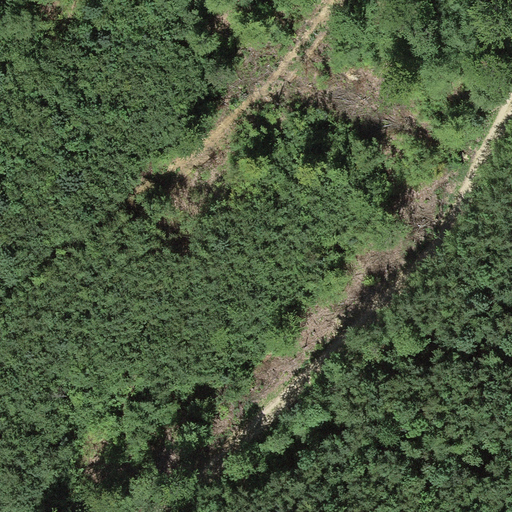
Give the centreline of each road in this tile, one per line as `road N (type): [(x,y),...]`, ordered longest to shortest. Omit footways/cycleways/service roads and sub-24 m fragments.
road 1 (track): [(511,119),(444,226),(155,511)]
road 2 (track): [(222,511),(300,376)]
